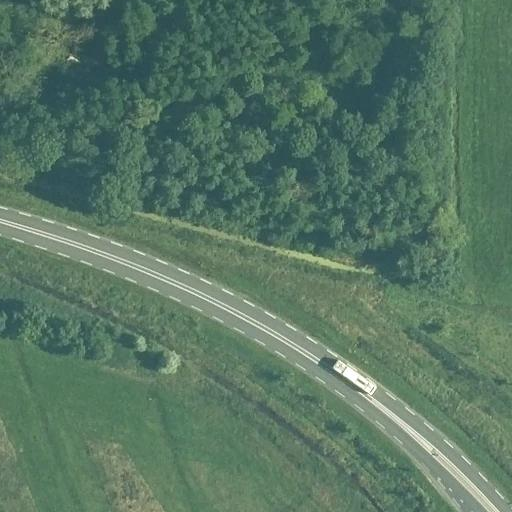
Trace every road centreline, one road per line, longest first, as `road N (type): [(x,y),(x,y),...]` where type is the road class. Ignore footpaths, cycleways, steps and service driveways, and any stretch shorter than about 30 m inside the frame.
road 1 (secondary): [(0,223),(221,302),(352,386)]
road 2 (secondary): [(506,511),(433,440),(352,386)]
road 3 (secondary): [(352,386),(475,511)]
